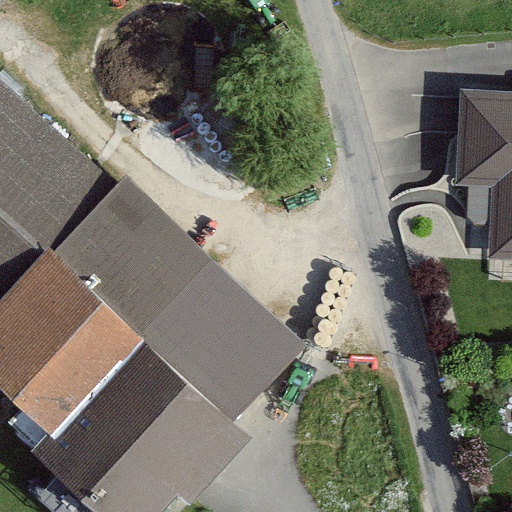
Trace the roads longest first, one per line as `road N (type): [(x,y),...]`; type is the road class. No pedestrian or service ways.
road 1 (residential): [(450,511),(328,71)]
road 2 (residential): [(328,71),(511,55)]
